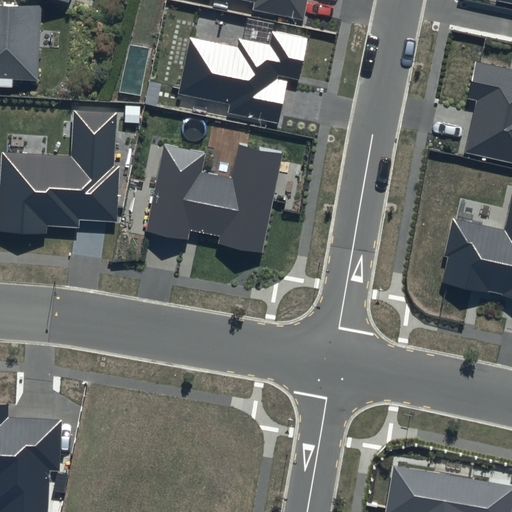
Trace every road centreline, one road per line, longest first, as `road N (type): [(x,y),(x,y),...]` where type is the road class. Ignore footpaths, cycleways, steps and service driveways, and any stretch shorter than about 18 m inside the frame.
road 1 (residential): [(401,0),(333,362)]
road 2 (residential): [(333,362),(184,331),(0,310)]
road 3 (residential): [(511,399),(333,362)]
road 4 (residential): [(333,362),(306,511)]
